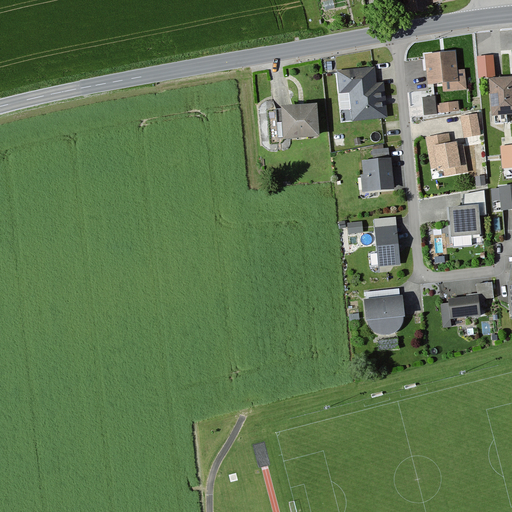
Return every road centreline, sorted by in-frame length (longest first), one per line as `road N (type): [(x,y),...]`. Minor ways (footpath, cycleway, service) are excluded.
road 1 (secondary): [(0,107),(397,31)]
road 2 (residential): [(397,31),(420,275),(489,268)]
